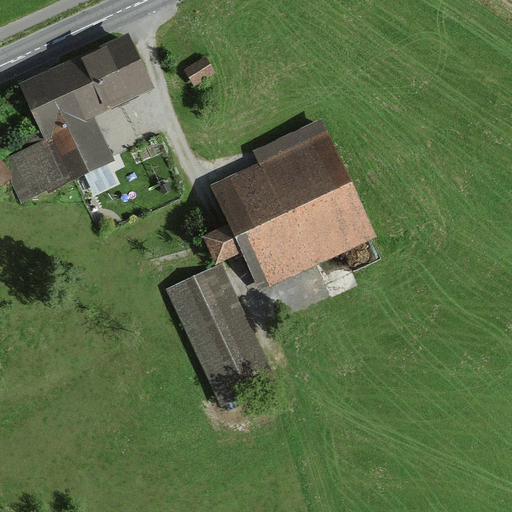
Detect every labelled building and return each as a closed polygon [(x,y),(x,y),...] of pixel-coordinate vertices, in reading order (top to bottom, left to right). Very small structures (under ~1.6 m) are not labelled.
[(24,202),(111,163),(90,116),(146,91),(121,36),(11,86),(35,140),(3,155),(24,202)] [(213,74),(202,57),(181,70),(192,87),(213,74)] [(249,152),(256,166),(207,188),(226,228),(194,242),(207,270),(239,255),(257,294),(317,266),(316,265),(372,239),(317,121),(249,152)] [(0,159),(0,179),(9,172),(0,159)] [(217,266),(171,286),(221,401),(268,381),(217,266)]
